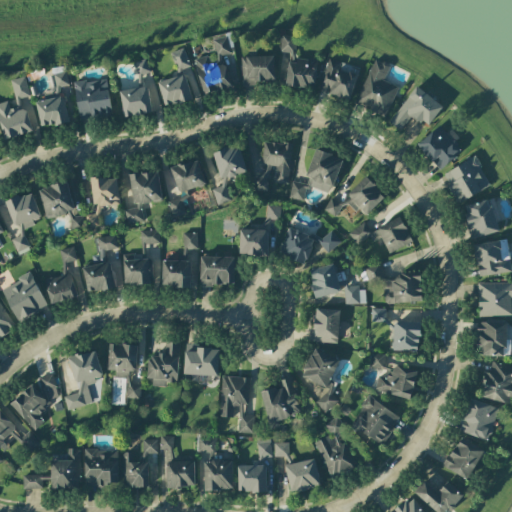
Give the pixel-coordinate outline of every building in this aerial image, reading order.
[(295,36),(281,35),(280,52),(290,52),(290,60),(294,60),(295,36)] [(202,95),(231,88),(226,65),(222,65),(219,56),(229,53),(226,36),(209,41),(212,55),(194,59),(202,95)] [(170,53),(177,71),(190,67),(183,48),(170,53)] [(275,81),(274,56),(241,57),(242,86),(255,85),(255,82),(275,81)] [(289,58),(285,85),(314,89),(318,62),(289,58)] [(355,104),(385,117),(398,86),(383,80),(390,65),(374,58),(355,104)] [(138,76),(150,71),(145,59),(133,64),(138,76)] [(319,90),(350,100),(359,68),(328,59),(319,90)] [(53,67),(53,91),(60,91),(60,86),(67,86),(66,67),(53,67)] [(165,107),(192,99),(184,74),(157,83),(165,107)] [(14,98),(28,96),(25,77),(11,79),(14,98)] [(112,114),(106,78),(73,83),(80,119),(112,114)] [(429,125),(443,106),(415,86),(389,122),(400,130),(410,117),(419,123),(422,120),(429,125)] [(150,115),(149,88),(121,89),(122,115),(150,115)] [(69,121),(63,96),(35,102),(41,128),(69,121)] [(24,106),(11,111),(7,100),(0,102),(0,123),(6,140),(33,130),(24,106)] [(450,129),(446,132),(439,125),(417,145),(440,170),(460,152),(453,144),(459,138),(450,129)] [(274,183),(289,184),(291,143),(263,141),(262,165),(275,165),(274,183)] [(247,172),(238,145),(212,153),(223,185),(211,188),(217,205),(231,200),(224,179),(247,172)] [(329,194),(343,159),(316,149),(305,175),(311,177),(308,186),(329,194)] [(442,174),(458,203),(490,185),(474,156),(442,174)] [(178,193),(205,184),(197,159),(170,168),(178,193)] [(255,169),(252,189),(266,191),(270,166),(264,165),(264,170),(255,169)] [(129,175),(133,207),(124,208),(126,224),(143,221),(141,203),(161,200),(157,171),(129,175)] [(92,206),(119,205),(117,177),(91,179),(92,206)] [(366,215),(385,197),(366,177),(344,199),(351,207),(355,203),(366,215)] [(38,189),(46,218),(75,210),(66,181),(38,189)] [(305,183),(291,182),(289,199),(303,201),(305,183)] [(41,218),(31,192),(5,202),(18,236),(11,238),(17,253),(29,248),(22,230),(34,225),(33,221),(41,218)] [(342,203),(330,197),(324,210),(336,216),(342,203)] [(181,198),(167,202),(171,217),(185,214),(181,198)] [(498,231),(489,199),(462,206),(471,239),(498,231)] [(279,205),(265,205),(266,229),(271,229),(271,220),(279,220),(279,205)] [(70,228),(83,227),(82,214),(68,215),(70,228)] [(412,241),(399,217),(370,231),(366,222),(348,231),(355,244),(370,237),(372,240),(380,236),(389,253),(412,241)] [(122,255),(124,285),(151,284),(149,244),(159,243),(158,229),(140,230),(141,254),(122,255)] [(268,230),(240,229),(239,255),(267,256),(268,230)] [(287,229),(278,255),(306,264),(314,237),(287,229)] [(327,252),(340,242),(331,230),(318,241),(327,252)] [(182,233),(182,250),(197,249),(197,232),(182,233)] [(100,252),(117,249),(115,235),(98,237),(100,252)] [(473,244),(477,276),(511,272),(507,239),(473,244)] [(61,263),(76,260),(73,247),(59,250),(61,263)] [(234,285),(234,257),(200,256),(199,285),(234,285)] [(191,261),(162,260),(161,287),(190,288),(191,261)] [(115,288),(110,262),(82,267),(86,293),(115,288)] [(422,302),(420,271),(396,272),(396,278),(382,279),(381,264),(365,265),(366,285),(383,284),(384,304),(422,302)] [(314,297),(339,293),(334,265),(309,269),(314,297)] [(77,296),(70,272),(44,281),(51,304),(77,296)] [(1,287),(16,321),(46,307),(31,273),(1,287)] [(345,304),(357,304),(357,281),(344,282),(345,304)] [(511,316),(511,299),(511,298),(511,282),(478,283),(478,316),(511,316)] [(0,336),(15,327),(0,304),(0,336)] [(385,308),(371,308),(372,321),(385,321),(385,308)] [(338,342),(339,309),(314,309),(314,342),(338,342)] [(477,321),(476,348),(481,348),(481,355),(506,356),(507,322),(477,321)] [(419,351),(420,323),(394,322),(393,350),(419,351)] [(147,379),(152,379),(152,386),(166,387),(166,382),(177,382),(179,342),(166,341),(165,356),(147,355),(147,379)] [(138,346),(109,343),(106,369),(115,370),(114,378),(127,379),(125,398),(139,399),(141,385),(128,384),(130,371),(135,372),(138,346)] [(218,376),(219,347),(184,346),(183,374),(218,376)] [(339,360),(314,348),(300,376),(324,388),(315,405),(328,412),(335,398),(329,395),(335,384),(329,381),(339,360)] [(91,403),(86,383),(103,378),(95,350),(68,357),(78,392),(63,396),(67,410),(91,403)] [(417,369),(384,362),(385,355),(372,353),(369,367),(388,371),(387,378),(378,376),(374,391),(411,399),(417,369)] [(511,401),(511,365),(487,362),(482,398),(511,401)] [(38,377),(40,388),(15,395),(25,430),(45,425),(39,404),(58,399),(52,373),(38,377)] [(248,377),(220,376),(219,417),(233,417),(234,407),(238,407),(237,433),(254,433),(254,416),(247,415),(248,377)] [(277,380),(279,387),(261,391),(268,422),(301,414),(293,377),(277,380)] [(400,417),(369,396),(350,424),(381,445),(400,417)] [(460,432),(488,440),(497,407),(469,399),(460,432)] [(0,442),(17,427),(0,409),(0,442)] [(331,479),(357,466),(346,443),(341,445),(335,434),(344,430),(338,417),(324,424),(329,435),(313,442),(331,479)] [(159,453),(173,453),(173,436),(160,435),(159,453)] [(215,453),(215,438),(198,437),(197,452),(215,453)] [(471,479),(482,447),(456,437),(444,469),(471,479)] [(157,455),(157,439),(141,439),(142,455),(157,455)] [(258,458),(271,458),(270,439),(257,439),(258,458)] [(288,442),(274,443),(274,457),(289,456),(288,442)] [(79,448),(66,449),(67,460),(50,460),(51,489),(80,488),(79,448)] [(117,450),(84,450),(84,487),(118,486),(117,450)] [(148,487),(147,462),(133,462),(133,452),(122,452),(123,488),(148,487)] [(284,466),(291,493),(321,485),(313,458),(284,466)] [(233,490),(232,460),(204,461),(204,490),(233,490)] [(194,461),(165,462),(166,488),(194,487),(194,461)] [(266,492),(265,465),(237,466),(238,492),(266,492)] [(23,489),(42,489),(42,476),(22,476),(23,489)] [(437,493),(424,480),(413,491),(435,511),(447,511),(463,496),(447,481),(437,493)] [(424,511),(413,499),(407,505),(404,501),(390,511),(424,511)]
